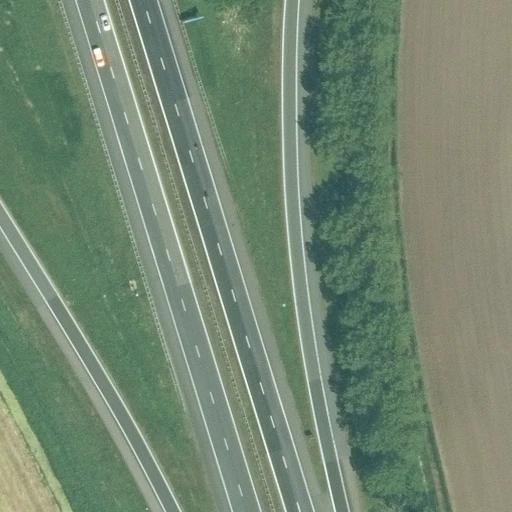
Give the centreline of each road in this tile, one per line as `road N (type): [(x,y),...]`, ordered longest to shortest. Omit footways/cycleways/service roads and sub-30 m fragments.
road 1 (motorway): [(300,511),(142,0)]
road 2 (motorway): [(89,0),(246,511)]
road 3 (motorway): [(342,511),(301,306),(290,148),(292,0)]
road 4 (motorway): [(0,220),(171,511)]
